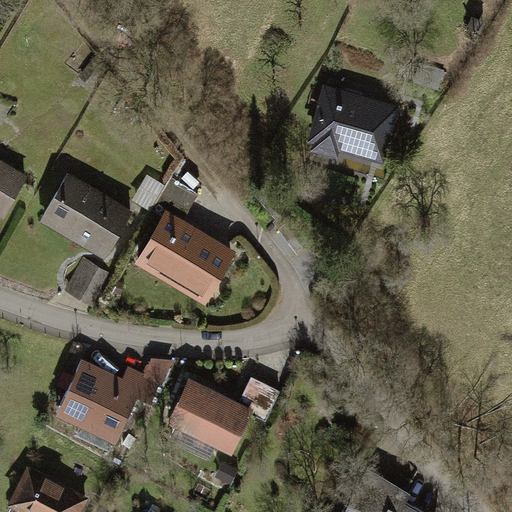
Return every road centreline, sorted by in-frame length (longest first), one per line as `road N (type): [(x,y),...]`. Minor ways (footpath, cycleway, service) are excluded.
road 1 (residential): [(0,303),(120,339),(182,343),(246,340),(290,317)]
road 2 (residential): [(486,511),(290,317)]
road 3 (track): [(70,0),(203,172)]
road 4 (residential): [(290,317),(296,284),(284,256),(203,172)]
